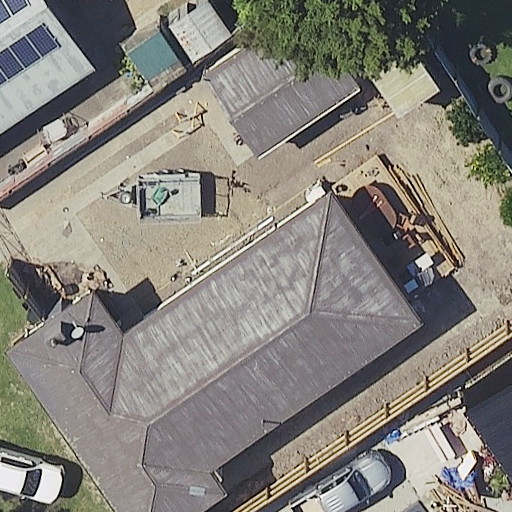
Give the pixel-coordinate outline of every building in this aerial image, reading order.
[(0,0),(0,81),(71,35),(47,0),(0,0)] [(342,61),(300,0),(258,0),(182,53),(238,133),(342,61)] [(390,0),(321,0),(382,89),(429,57),(390,0)] [(392,291),(304,161),(106,296),(95,280),(8,339),(123,508),(206,451),(191,429),(392,291)] [(438,511),(511,462),(511,460),(452,371),(364,429),(419,511),(438,511)] [(412,511),(391,479),(339,511),(412,511)]
